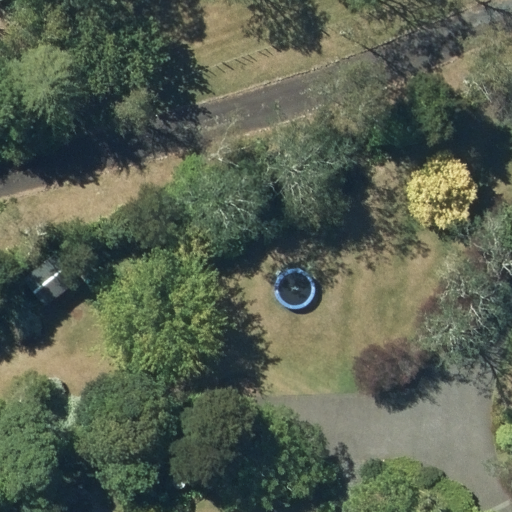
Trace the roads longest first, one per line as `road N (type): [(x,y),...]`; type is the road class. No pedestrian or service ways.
road 1 (unknown): [(0,181),(347,93),(511,27)]
road 2 (unknown): [(511,304),(458,401),(449,446),(469,511)]
